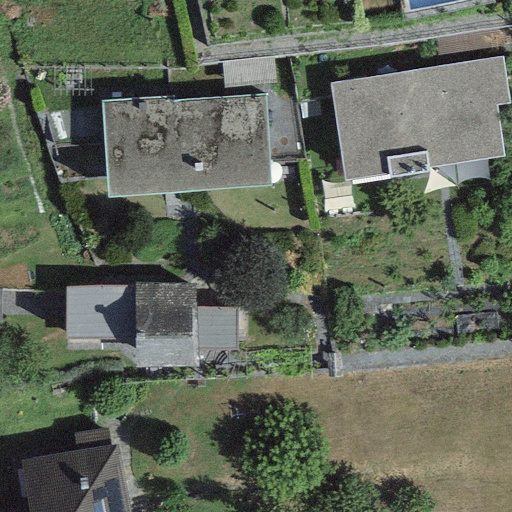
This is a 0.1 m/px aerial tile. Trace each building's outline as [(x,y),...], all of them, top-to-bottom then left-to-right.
[(502,53),(329,78),(344,168),(388,162),(388,167),(428,160),(427,157),(503,144),(495,98),(509,96),(502,53)] [(282,146),(303,143),(296,87),(275,90),(282,146)] [(173,90),(101,95),(106,187),(270,177),(264,90),(173,95),(173,90)] [(196,277),(132,277),(132,280),(132,330),(132,357),(197,357),(197,341),(237,341),(237,302),(196,302),(196,277)] [(132,330),(132,280),(65,280),(65,330),(132,330)] [(132,511),(118,436),(21,451),(29,500),(31,511),(132,511)] [(0,511),(31,511),(29,500),(0,504),(0,511)]
